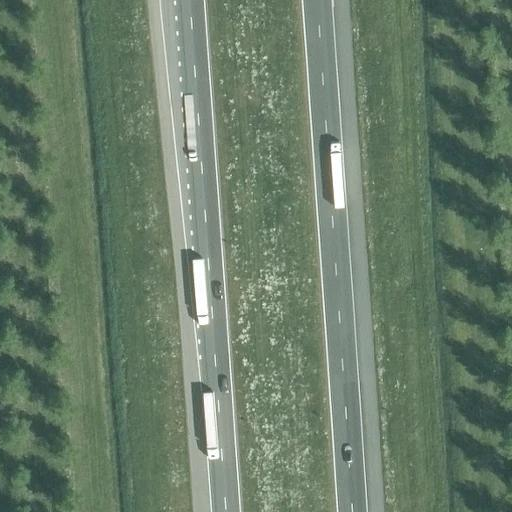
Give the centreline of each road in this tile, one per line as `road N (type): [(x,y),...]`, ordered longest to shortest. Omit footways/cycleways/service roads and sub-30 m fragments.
road 1 (motorway): [(190,0),(226,511)]
road 2 (motorway): [(348,511),(315,0)]
